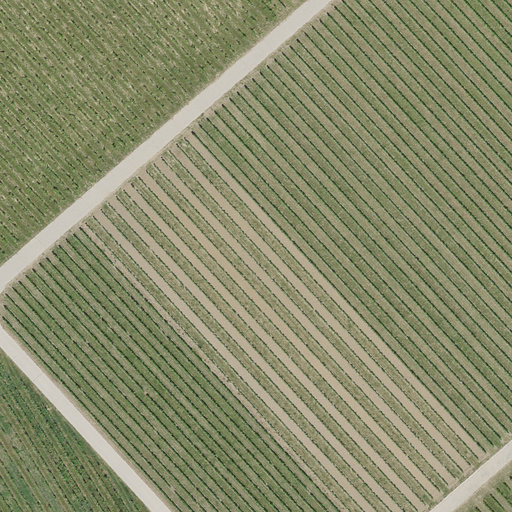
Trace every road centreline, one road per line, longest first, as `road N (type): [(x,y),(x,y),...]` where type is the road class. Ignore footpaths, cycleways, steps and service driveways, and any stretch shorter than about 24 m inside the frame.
road 1 (track): [(315,0),(0,277)]
road 2 (track): [(162,511),(0,332)]
